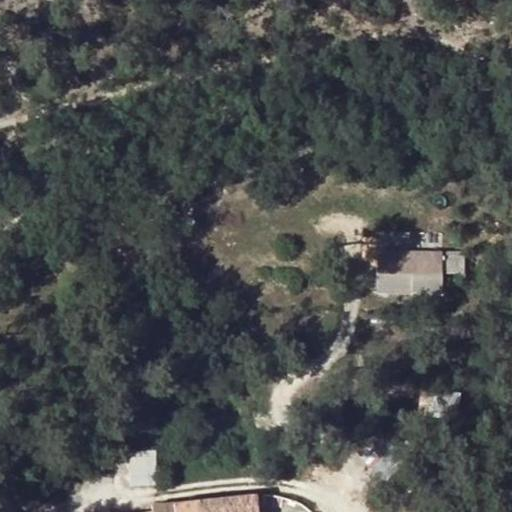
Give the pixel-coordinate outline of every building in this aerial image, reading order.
[(389,236),(391,258),(455,252),(453,230),(389,236)] [(434,413),(461,418),(468,395),(438,390),(434,413)] [(477,397),(468,395),(461,418),(473,421),(477,397)] [(398,432),(372,449),(386,473),(413,456),(398,432)] [(133,449),(135,482),(159,481),(157,448),(133,449)] [(257,511),(256,497),(154,508),(154,511),(257,511)]
